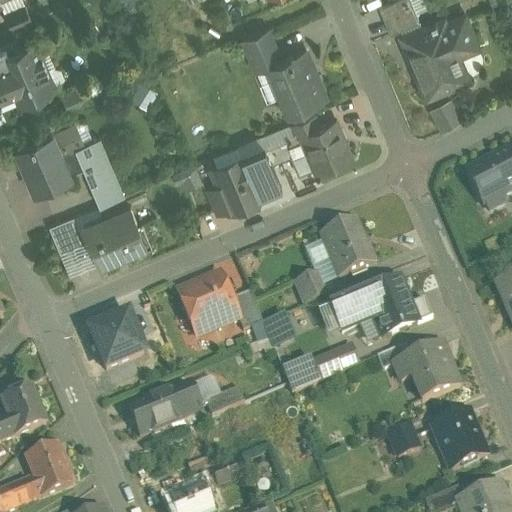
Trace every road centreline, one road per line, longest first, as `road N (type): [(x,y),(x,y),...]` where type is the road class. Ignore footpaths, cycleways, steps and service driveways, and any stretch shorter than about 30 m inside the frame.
road 1 (residential): [(407,168),(48,319)]
road 2 (residential): [(511,422),(407,168)]
road 3 (residential): [(129,511),(48,319)]
road 4 (residential): [(407,168),(337,0)]
road 5 (residential): [(48,319),(0,205)]
